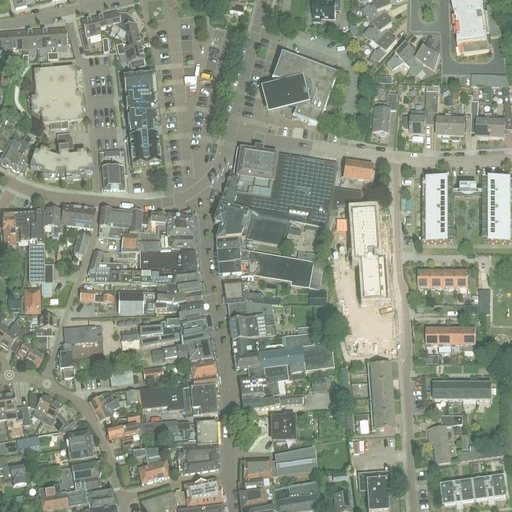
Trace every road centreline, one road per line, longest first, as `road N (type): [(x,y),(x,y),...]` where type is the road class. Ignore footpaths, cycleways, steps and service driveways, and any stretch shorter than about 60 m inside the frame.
road 1 (residential): [(413,511),(392,158)]
road 2 (residential): [(195,188),(222,356),(228,474)]
road 3 (residential): [(98,200),(84,62),(68,10)]
road 4 (residential): [(45,384),(94,238),(98,200)]
road 5 (residential): [(392,158),(231,133)]
road 6 (residential): [(45,384),(87,413),(119,499)]
road 7 (residential): [(231,133),(263,0)]
road 8 (residential): [(511,158),(392,158)]
